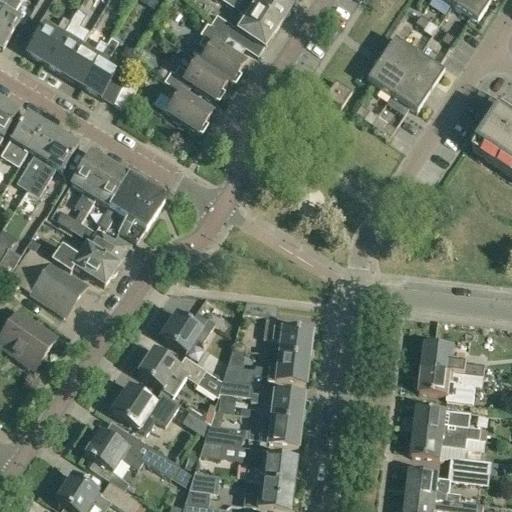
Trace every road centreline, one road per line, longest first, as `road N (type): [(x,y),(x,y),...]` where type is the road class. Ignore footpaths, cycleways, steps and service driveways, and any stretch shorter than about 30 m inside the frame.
road 1 (residential): [(17,466),(158,260),(202,238),(221,209)]
road 2 (residential): [(362,298),(361,243),(489,56)]
road 3 (residential): [(221,209),(0,77)]
road 4 (residential): [(221,209),(235,187),(239,125),(324,0)]
road 5 (residential): [(329,511),(352,311),(362,298)]
road 6 (residential): [(511,311),(362,298)]
